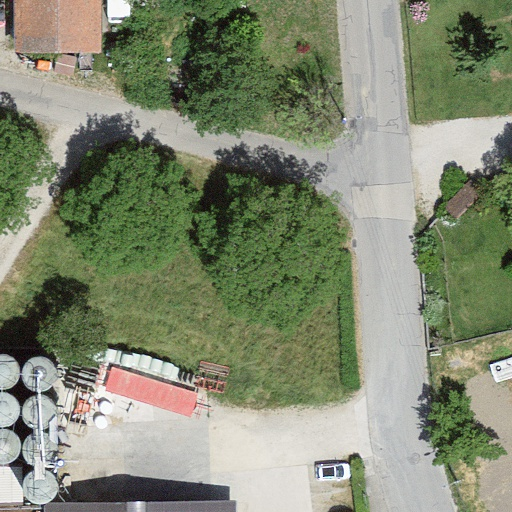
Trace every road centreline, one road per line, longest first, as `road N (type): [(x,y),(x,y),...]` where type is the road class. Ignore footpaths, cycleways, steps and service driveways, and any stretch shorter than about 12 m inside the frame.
road 1 (unclassified): [(0,96),(387,189)]
road 2 (residential): [(387,189),(376,370),(387,446),(409,511)]
road 3 (residential): [(368,0),(387,189)]
